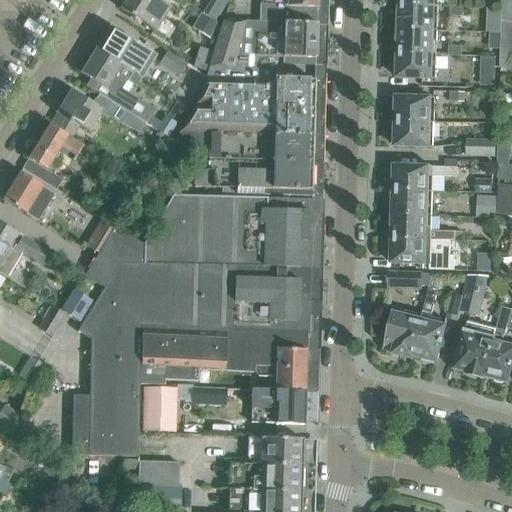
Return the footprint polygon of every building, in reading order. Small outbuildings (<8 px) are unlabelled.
[(128,0),(122,10),(143,23),(157,31),(165,17),(171,7),(160,0),(128,0)] [(215,20),(228,0),(211,0),(204,13),(215,20)] [(316,23),(316,0),(287,0),(287,11),(260,9),(260,21),(281,22),(316,23)] [(260,0),(260,9),(287,11),(287,0),(260,0)] [(399,0),(399,8),(438,9),(437,0),(399,0)] [(511,0),(501,0),(501,22),(511,23),(511,0)] [(449,17),(462,17),(463,8),(449,7),(449,17)] [(399,31),(437,32),(438,9),(399,8),(399,31)] [(202,12),(192,28),(210,39),(220,23),(215,20),(204,13),(202,12)] [(317,23),(316,23),(281,22),(260,21),(224,20),(209,68),(315,71),(317,23)] [(511,23),(501,22),(500,49),(511,51),(511,23)] [(112,26),(97,50),(122,65),(131,51),(137,42),(112,26)] [(436,56),(437,32),(399,31),(398,55),(436,56)] [(212,51),(200,47),(194,68),(206,72),(212,51)] [(448,56),(461,57),(461,47),(448,47),(448,56)] [(499,69),(510,71),(511,61),(511,51),(500,49),(499,69)] [(97,50),(82,73),(94,80),(89,89),(98,94),(145,124),(150,115),(155,108),(139,98),(132,100),(127,97),(134,86),(135,87),(141,78),(121,66),(122,65),(97,50)] [(187,64),(167,51),(158,64),(179,77),(187,64)] [(397,79),(435,80),(436,56),(398,55),(397,79)] [(209,68),(207,76),(202,90),(199,100),(181,131),(209,131),(313,136),(315,71),(209,68)] [(494,89),(495,72),(479,71),(478,89),(494,89)] [(139,133),(145,124),(98,94),(93,103),(72,90),(58,113),(57,113),(49,126),(71,139),(79,127),(89,133),(101,113),(123,124),(139,133)] [(397,99),(396,123),(433,124),(434,100),(424,100),(424,90),(401,90),(400,99),(397,99)] [(464,103),(464,93),(448,93),(448,103),(464,103)] [(150,115),(145,124),(156,130),(161,122),(150,115)] [(511,120),(499,120),(499,137),(511,137),(511,120)] [(396,123),(395,147),(432,149),(433,124),(396,123)] [(57,151),(73,161),(83,146),(71,139),(49,126),(48,125),(27,159),(28,159),(21,169),(55,191),(62,180),(46,170),(57,151)] [(209,131),(208,159),(313,162),(313,136),(209,131)] [(467,140),(466,157),(495,157),(496,141),(467,140)] [(312,190),(313,162),(208,159),(208,171),(201,171),(192,184),(193,187),(312,190)] [(394,192),(432,193),(432,177),(457,178),(458,169),(457,169),(445,168),(432,168),(395,167),(394,192)] [(21,171),(4,198),(39,220),(55,196),(43,188),(44,186),(21,171)] [(491,194),(492,180),(475,180),(475,193),(491,194)] [(511,184),(500,182),(498,199),(496,213),(511,215),(511,210),(511,184)] [(175,186),(175,195),(187,196),(188,186),(175,186)] [(393,216),(431,217),(432,193),(394,192),(393,216)] [(121,261),(144,262),(296,268),(298,268),(298,266),(308,267),(309,267),(309,248),(309,240),(307,240),(308,199),(187,196),(175,195),(145,243),(144,246),(114,227),(85,274),(105,286),(121,261)] [(495,219),(497,197),(477,196),(476,218),(495,219)] [(431,217),(393,216),(393,240),(450,241),(455,242),(455,233),(430,232),(431,217)] [(97,251),(112,226),(101,219),(86,244),(97,251)] [(0,263),(11,270),(21,254),(40,265),(48,252),(0,222),(0,263)] [(450,241),(393,240),(392,264),(429,266),(429,271),(454,272),(455,257),(450,257),(450,241)] [(92,340),(90,396),(74,395),(72,455),(88,456),(139,457),(141,385),(141,383),(142,329),(306,334),(307,296),(308,267),(298,266),(298,268),(296,268),(144,262),(121,261),(105,286),(85,274),(83,276),(87,278),(65,314),(82,324),(77,331),(92,340)] [(0,273),(6,278),(11,270),(0,263),(0,273)] [(479,263),(465,263),(465,273),(479,273),(479,263)] [(389,273),(389,289),(421,290),(422,274),(389,273)] [(469,277),(459,313),(471,316),(480,278),(469,277)] [(422,359),(421,362),(432,365),(433,362),(436,363),(446,323),(431,319),(432,314),(438,293),(427,290),(421,315),(411,357),(422,359)] [(446,319),(456,322),(462,297),(452,294),(446,319)] [(51,336),(65,314),(53,306),(39,328),(51,336)] [(511,308),(500,306),(492,335),(480,379),(484,380),(484,378),(507,384),(511,364),(511,343),(502,341),(506,324),(510,325),(511,315),(511,308)] [(392,355),(410,359),(411,357),(421,315),(391,308),(387,326),(390,327),(386,341),(389,342),(388,348),(394,350),(392,355)] [(467,375),(480,379),(492,335),(480,332),(481,327),(468,324),(463,341),(461,341),(459,348),(461,348),(455,370),(468,373),(467,375)] [(164,384),(164,380),(199,381),(199,370),(255,372),(255,366),(277,367),(305,368),(306,334),(142,329),(141,383),(164,384)] [(29,358),(20,372),(34,381),(43,366),(29,358)] [(305,369),(305,368),(277,367),(255,366),(255,372),(258,376),(277,376),(276,388),(304,389),(305,369)] [(177,401),(177,388),(144,387),(143,431),(176,432),(177,401)] [(303,424),(304,389),(276,388),(254,387),(253,422),(303,424)] [(192,403),(208,404),(209,389),(192,388),(192,401),(192,403)] [(2,409),(0,411),(0,428),(12,436),(24,418),(4,405),(2,409)] [(230,463),(302,466),(303,439),(243,437),(243,453),(230,452),(230,455),(224,455),(224,463),(230,464),(230,463)] [(128,465),(133,471),(138,471),(138,462),(124,462),(124,464),(128,465)] [(137,486),(175,488),(178,488),(178,463),(138,462),(138,471),(137,486)] [(0,476),(7,480),(12,469),(0,463),(0,476)] [(229,489),(301,491),(302,466),(230,463),(230,464),(229,489)] [(17,483),(29,488),(32,483),(20,478),(17,483)] [(143,500),(142,511),(174,511),(175,488),(137,486),(137,500),(143,500)] [(54,498),(65,502),(69,492),(59,488),(54,498)] [(229,489),(229,490),(202,489),(202,504),(220,505),(220,511),(222,511),(300,511),(301,491),(229,489)]
